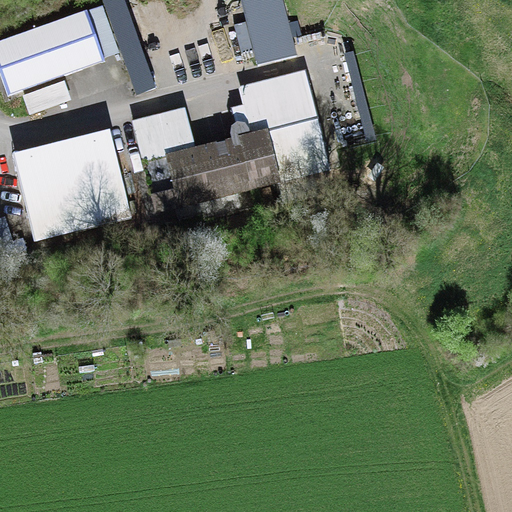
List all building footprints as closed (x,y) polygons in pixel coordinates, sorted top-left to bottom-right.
[(124,0),(102,0),(103,0),(136,95),(155,88),(124,0)] [(281,0),(241,0),(259,66),(296,57),(281,0)] [(88,11),(0,42),(0,75),(7,95),(105,60),(88,11)] [(183,110),(133,123),(157,214),(279,181),(266,134),(195,153),(183,110)] [(78,155),(16,171),(30,225),(110,204),(112,212),(129,207),(119,171),(84,180),(78,155)]
